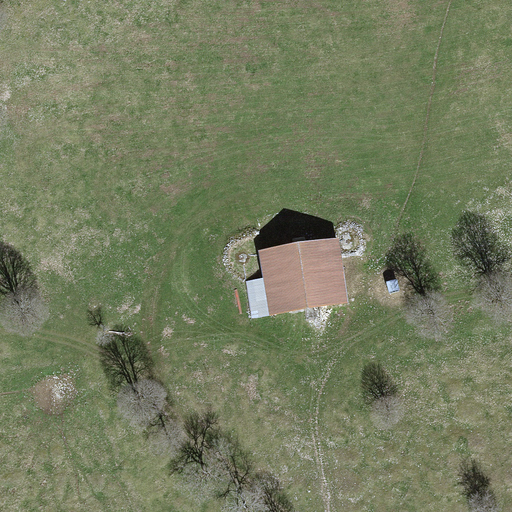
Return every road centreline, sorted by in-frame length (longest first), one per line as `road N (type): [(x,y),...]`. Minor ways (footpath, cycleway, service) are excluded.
road 1 (track): [(511,276),(397,298),(313,358),(317,511)]
road 2 (track): [(0,329),(55,335),(168,413),(280,511)]
